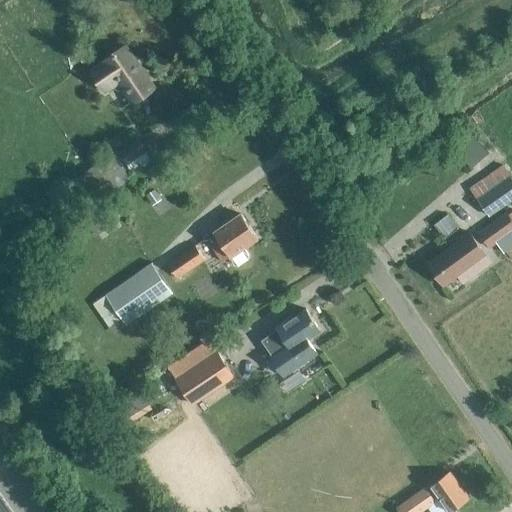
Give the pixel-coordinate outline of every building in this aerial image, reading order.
[(133,101),(152,88),(124,47),(105,60),(106,62),(92,72),(105,90),(119,80),(133,101)] [(93,207),(107,198),(130,182),(122,170),(126,167),(132,177),(152,164),(146,154),(135,139),(119,150),(119,151),(115,154),(115,153),(88,171),(75,180),(93,207)] [(511,202),(511,180),(509,177),(502,167),(469,190),(489,219),(511,202)] [(154,189),(145,195),(152,205),(161,199),(154,189)] [(95,236),(118,220),(110,208),(87,223),(95,236)] [(248,257),(242,248),(257,238),(240,213),(213,231),(218,239),(210,244),(221,260),(225,257),(234,269),(237,269),(247,262),(248,257)] [(504,253),(511,246),(511,216),(510,218),(506,213),(479,233),(489,247),(496,243),(504,253)] [(446,250),(427,263),(443,286),(458,275),(464,282),(486,266),(492,262),(471,232),(464,237),(446,250)] [(176,277),(204,257),(195,244),(167,263),(176,277)] [(124,323),(171,291),(150,261),(104,293),(124,323)] [(292,316),(276,327),(280,332),(275,335),(273,333),(262,341),(272,356),(271,357),(281,371),(299,359),(301,363),(317,352),(307,338),(320,330),(305,309),(293,317),(292,316)] [(233,380),(216,354),(208,342),(167,369),(176,381),(175,382),(192,408),(233,380)] [(449,511),(469,498),(450,470),(430,484),(431,486),(427,488),(425,485),(396,505),(400,511),(418,511),(435,500),(434,498),(438,495),(449,511)] [(0,511),(12,511),(0,495),(0,511)]
